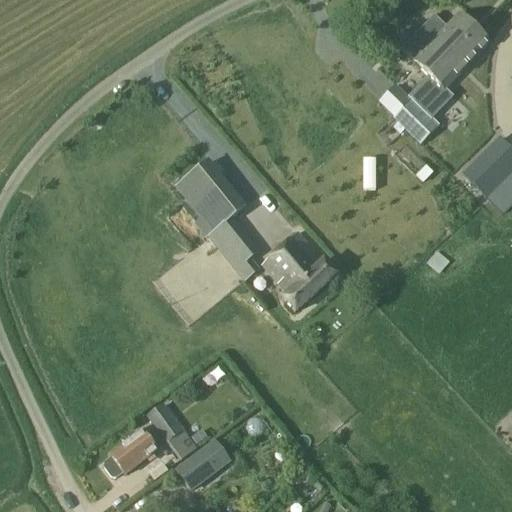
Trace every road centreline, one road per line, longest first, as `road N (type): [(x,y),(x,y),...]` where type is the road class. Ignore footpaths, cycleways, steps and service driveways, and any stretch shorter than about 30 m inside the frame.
road 1 (unclassified): [(0,214),(47,142),(106,87),(249,0)]
road 2 (unclassified): [(82,511),(0,340)]
